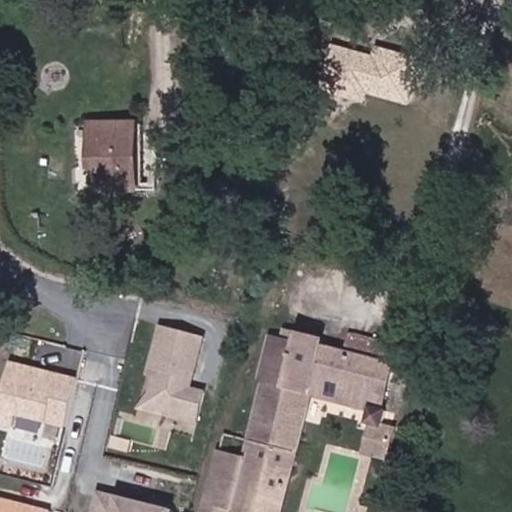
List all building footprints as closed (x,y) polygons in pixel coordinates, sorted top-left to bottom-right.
[(380,46),(377,59),(376,59),(369,90),(417,101),(428,57),(380,46)] [(91,156),(100,156),(100,165),(101,185),(136,184),(135,120),(91,121),(91,156)] [(91,165),(100,165),(100,156),(91,156),(91,165)] [(202,335),(158,323),(137,404),(197,419),(204,389),(189,385),(202,335)] [(247,455),(221,449),(205,511),(291,511),(319,398),(376,412),(366,452),(399,460),(408,425),(395,422),(409,360),(334,342),(336,334),(310,328),(307,342),(271,334),(260,381),(265,382),(247,455)] [(74,378),(9,360),(0,392),(0,424),(9,427),(12,413),(61,426),(74,378)] [(171,511),(172,509),(97,490),(90,511),(171,511)] [(47,511),(48,511),(0,499),(0,511),(47,511)]
